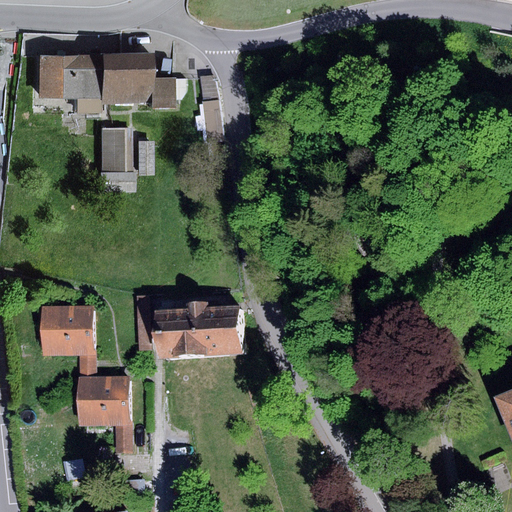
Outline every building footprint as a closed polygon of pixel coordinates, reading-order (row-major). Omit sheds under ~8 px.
[(98,52),(32,52),(32,96),(71,97),(98,97),(98,52)] [(146,53),(98,52),(98,97),(98,102),(147,102),(147,75),(146,53)] [(170,75),(147,75),(147,102),(147,105),(170,105),(170,99),(170,78),(170,75)] [(199,76),(202,103),(219,101),(214,76),(199,76)] [(184,78),(170,78),(170,99),(178,99),(184,90),(184,78)] [(98,102),(98,97),(71,97),(71,113),(98,113),(98,102)] [(219,101),(202,103),(207,143),(224,141),(219,101)] [(129,127),(97,127),(97,170),(129,170),(129,127)] [(150,140),(134,140),(134,174),(150,174),(150,140)] [(131,172),(95,171),(95,190),(131,190),(131,172)] [(369,218),(364,217),(362,217),(358,219),(355,224),(353,231),(353,236),(354,243),(357,248),(362,255),(372,264),(377,257),(380,250),(381,244),(381,235),(379,229),(374,222),(369,218)] [(148,296),(136,297),(138,351),(150,351),(148,296)] [(195,312),(165,313),(166,358),(244,355),(242,311),(214,312),(214,304),(195,304),(195,312)] [(92,307),(44,305),(42,354),(77,356),(91,356),(92,307)] [(77,356),(78,378),(91,378),(91,356),(77,356)] [(91,378),(78,378),(77,426),(116,426),(130,426),(130,378),(91,378)] [(511,389),(493,397),(511,443),(511,389)] [(130,426),(116,426),(116,453),(130,453),(130,426)] [(83,460),(65,463),(69,481),(86,478),(83,460)] [(145,498),(145,481),(122,480),(122,498),(145,498)]
